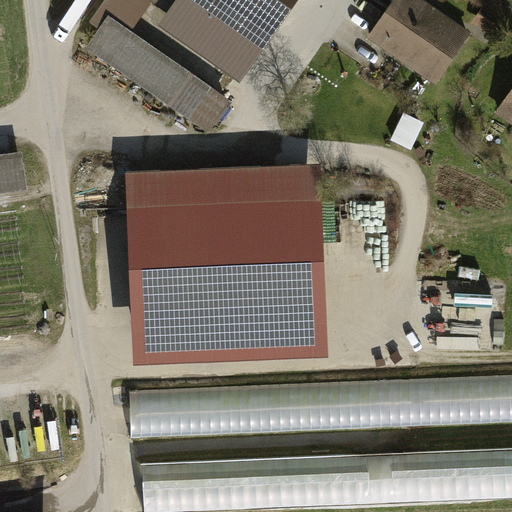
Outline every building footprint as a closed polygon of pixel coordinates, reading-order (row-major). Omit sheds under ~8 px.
[(213,142),(235,109),(128,38),(152,3),(173,17),(179,8),(256,60),(296,0),(104,0),(84,30),(93,36),(81,54),(213,142)] [(396,0),(368,43),(435,87),(472,32),(423,0),(396,0)] [(511,84),(494,109),(511,121),(511,84)] [(408,110),(398,139),(419,146),(429,118),(408,110)] [(29,139),(0,142),(0,186),(34,182),(29,139)] [(315,165),(124,174),(133,367),(324,358),(315,165)] [(511,373),(129,388),(131,430),(511,415),(511,373)] [(511,448),(138,466),(140,511),(176,511),(511,496),(511,448)]
